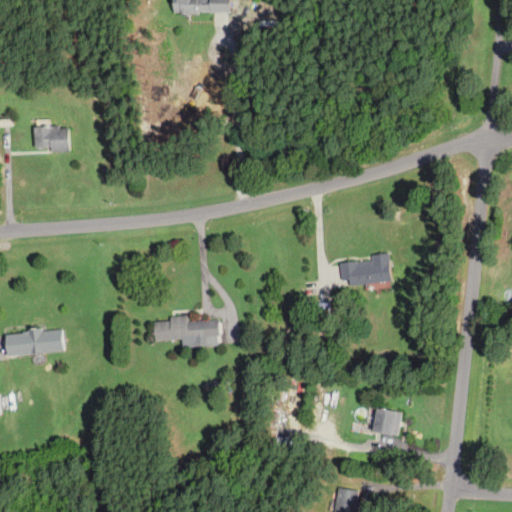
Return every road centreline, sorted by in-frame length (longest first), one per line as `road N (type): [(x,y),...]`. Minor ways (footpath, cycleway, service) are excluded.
road 1 (residential): [(511,137),(489,135),(247,203),(131,222),(0,230)]
road 2 (residential): [(489,135),(450,490)]
road 3 (residential): [(489,135),(503,0)]
